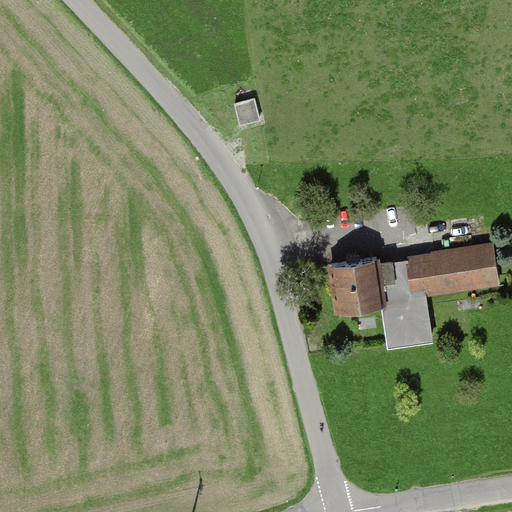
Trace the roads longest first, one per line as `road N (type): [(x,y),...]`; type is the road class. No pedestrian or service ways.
road 1 (unclassified): [(339,511),(263,235),(183,114),(76,0)]
road 2 (unclassified): [(511,489),(352,511)]
